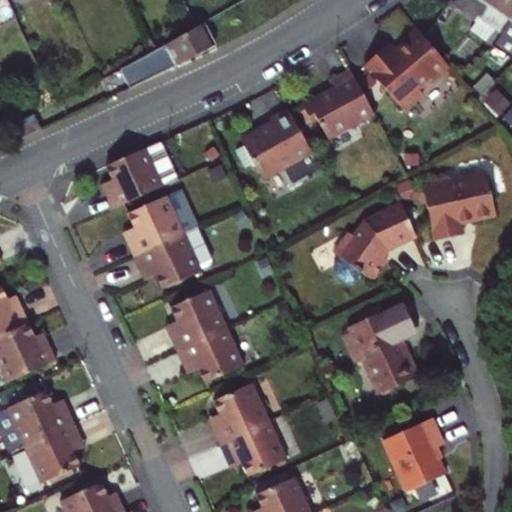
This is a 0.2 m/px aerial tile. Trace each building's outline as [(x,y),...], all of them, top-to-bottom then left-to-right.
[(457,9),(477,22),(479,19),(477,18),(489,0),(455,0),(454,2),(450,0),(445,7),(454,13),(457,9)] [(479,19),(477,22),(470,32),(490,44),(511,9),(511,0),(489,0),(477,18),(479,19)] [(511,9),(490,44),(511,58),(511,9)] [(122,68),(130,87),(177,65),(216,43),(204,23),(165,45),(166,47),(122,68)] [(431,80),(449,65),(445,60),(415,26),(401,38),(404,41),(392,52),(386,45),(363,65),(402,109),(421,92),(417,89),(429,78),(431,80)] [(373,111),(349,68),(331,78),(335,85),(301,103),(311,121),(316,118),(327,137),(373,111)] [(470,90),(477,97),(494,81),(487,73),(470,90)] [(494,81),(477,97),(490,111),(496,119),(511,101),(511,91),(498,77),(494,81)] [(320,168),(288,109),(270,118),(273,123),(242,140),(245,145),(254,162),(262,178),(283,167),(292,184),(320,168)] [(42,128),(35,113),(9,127),(15,140),(42,128)] [(163,140),(148,146),(108,164),(115,179),(120,189),(109,194),(115,208),(181,178),(163,140)] [(254,162),(245,145),(236,149),(245,166),(254,162)] [(430,184),(421,185),(431,239),(459,235),(457,222),(469,219),(469,222),(494,217),(486,173),(450,180),(449,176),(429,179),(430,184)] [(120,189),(115,179),(104,184),(109,194),(120,189)] [(186,233),(169,195),(130,212),(136,227),(140,236),(130,241),(136,255),(186,233)] [(387,245),(415,232),(401,202),(364,219),(352,234),(348,230),(332,252),(337,255),(334,260),(350,273),(354,267),(359,271),(369,278),(385,256),(384,255),(381,254),(387,245)] [(186,233),(136,255),(142,268),(153,264),(158,275),(163,287),(203,268),(199,260),(211,255),(213,248),(203,225),(186,233)] [(140,236),(136,227),(126,231),(130,241),(140,236)] [(388,249),(417,236),(415,232),(387,245),(381,254),(384,255),(388,249)] [(153,264),(142,268),(147,279),(158,275),(153,264)] [(354,267),(350,273),(355,276),(359,271),(354,267)] [(0,335),(31,322),(25,307),(15,311),(9,298),(3,285),(0,286),(0,335)] [(172,307),(178,321),(182,331),(172,336),(178,350),(229,326),(212,290),(172,307)] [(19,294),(9,298),(15,311),(25,307),(19,294)] [(349,334),(341,338),(354,364),(361,361),(376,395),(383,398),(390,395),(392,389),(419,377),(410,358),(405,361),(397,343),(383,312),(381,313),(378,306),(361,313),(364,320),(358,323),(361,329),(349,334)] [(361,313),(355,317),(358,323),(364,320),(361,313)] [(167,326),(172,336),(182,331),(178,321),(167,326)] [(58,358),(51,343),(42,347),(37,334),(31,322),(0,335),(0,363),(8,381),(58,358)] [(346,329),(349,334),(361,329),(358,323),(346,329)] [(229,326),(178,350),(184,363),(195,358),(199,368),(206,383),(246,365),(229,326)] [(46,330),(37,334),(42,347),(51,343),(46,330)] [(402,341),(397,343),(405,361),(410,358),(402,341)] [(195,358),(184,363),(189,373),(199,368),(195,358)] [(255,383),(214,400),(221,415),(225,425),(214,429),(220,443),(271,420),(255,383)] [(6,404),(25,445),(76,422),(69,407),(60,411),(54,400),(48,385),(6,404)] [(54,400),(60,411),(69,407),(64,395),(54,400)] [(225,425),(221,415),(210,419),(214,429),(225,425)] [(444,475),(438,461),(433,451),(438,449),(444,446),(431,418),(382,441),(405,493),(444,475)] [(242,462),(249,476),(289,458),(271,420),(220,443),(227,457),(238,452),(242,462)] [(76,422),(25,445),(44,486),(86,467),(79,452),(74,441),(82,437),(76,422)] [(74,441),(79,452),(88,449),(82,437),(74,441)] [(443,459),(438,449),(433,451),(438,461),(443,459)] [(238,452),(227,457),(231,467),(242,462),(238,452)] [(313,511),(297,476),(257,494),(263,507),(265,511),(313,511)] [(59,502),(63,511),(123,511),(120,505),(112,509),(107,498),(100,483),(59,502)] [(115,494),(107,498),(112,509),(120,505),(115,494)]
